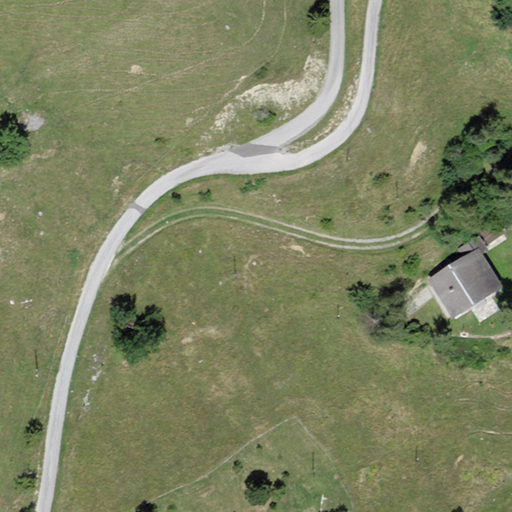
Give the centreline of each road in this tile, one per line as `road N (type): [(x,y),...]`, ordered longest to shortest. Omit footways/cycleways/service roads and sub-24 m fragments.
road 1 (unclassified): [(44,511),(71,351),(109,253),(154,194),(279,141),(324,107),(337,72),(337,0)]
road 2 (track): [(442,211),(410,237),(372,248),(201,215),(122,256),(109,253)]
road 3 (track): [(257,150),(262,165),(309,160),(356,120),(376,0)]
